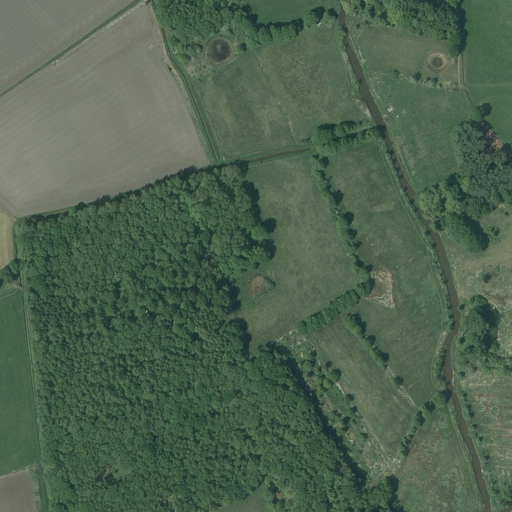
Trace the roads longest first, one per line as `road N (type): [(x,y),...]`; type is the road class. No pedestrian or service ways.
road 1 (track): [(441,332),(427,251),(378,140)]
road 2 (track): [(0,101),(145,0)]
road 3 (track): [(441,332),(430,373),(444,394),(474,497)]
